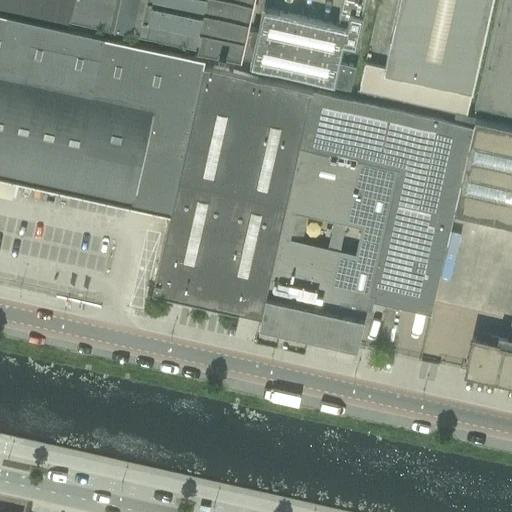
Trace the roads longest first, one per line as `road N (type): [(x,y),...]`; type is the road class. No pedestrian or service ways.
road 1 (unclassified): [(511,429),(0,313)]
road 2 (tertiary): [(131,511),(0,482)]
